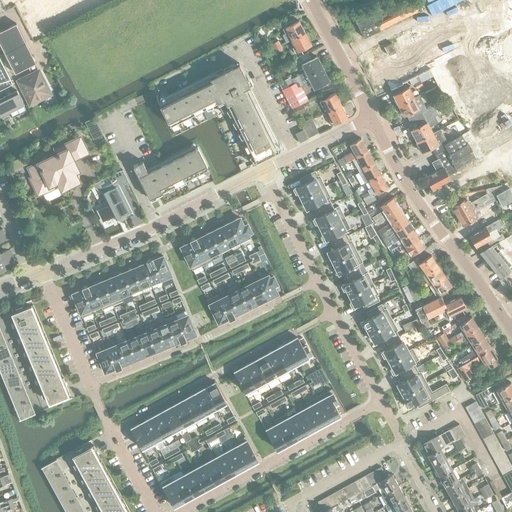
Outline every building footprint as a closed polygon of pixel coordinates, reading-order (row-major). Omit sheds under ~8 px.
[(22,0),(30,13),(55,0),(22,0)] [(496,0),(450,0),(471,38),(506,16),(496,0)] [(364,14),(343,26),(361,57),(427,18),(419,2),(372,28),(364,14)] [(291,40),(304,33),(298,21),(283,29),(285,35),(287,34),(291,40)] [(0,44),(4,53),(25,42),(16,23),(0,30),(0,44)] [(295,53),(310,45),(304,33),(291,40),(294,47),(292,48),(295,53)] [(25,42),(4,53),(14,73),(36,62),(25,42)] [(391,43),(384,47),(389,55),(396,52),(391,43)] [(302,61),(300,55),(290,60),(293,65),(302,61)] [(293,84),(312,75),(322,69),(316,57),(301,65),(305,72),(291,80),(293,84)] [(13,85),(0,58),(0,82),(10,80),(13,85)] [(252,163),(252,164),(280,150),(279,149),(278,150),(249,91),(247,92),(245,88),(250,85),(250,86),(251,86),(239,63),(159,103),(171,126),(171,125),(171,124),(224,98),(256,161),(252,163)] [(314,88),(329,81),(322,69),(312,75),(293,84),(283,90),(292,109),(294,108),(302,104),(307,101),(300,87),(310,81),(314,88)] [(50,94),(38,71),(19,81),(30,104),(50,94)] [(422,85),(418,76),(409,80),(411,85),(414,84),(416,88),(422,85)] [(290,78),(279,84),(283,90),(293,84),(291,80),(290,78)] [(511,85),(500,93),(495,96),(511,127),(511,85)] [(393,95),(398,105),(414,97),(408,87),(393,95)] [(17,90),(0,98),(0,115),(1,118),(10,114),(9,112),(23,104),(17,90)] [(324,105),(328,112),(341,105),(335,93),(319,101),(322,106),(324,105)] [(417,95),(414,97),(398,105),(404,115),(408,113),(410,117),(425,109),(417,95)] [(302,104),(294,108),(298,115),(305,112),(302,104)] [(347,117),(341,105),(328,112),(331,119),(329,120),(332,125),(347,117)] [(438,114),(433,105),(425,109),(410,117),(408,118),(413,128),(411,130),(416,141),(432,132),(428,126),(437,122),(434,116),(438,114)] [(314,123),(308,126),(313,135),(318,132),(314,123)] [(308,126),(302,129),(303,129),(307,138),(313,135),(308,126)] [(303,129),(295,133),(299,141),(307,138),(303,129)] [(431,147),(435,154),(446,148),(444,143),(450,139),(447,134),(444,136),(443,133),(435,137),(432,132),(416,141),(422,152),(431,147)] [(368,151),(361,138),(349,144),(353,150),(343,156),(346,162),(356,156),(356,157),(368,151)] [(62,189),(78,181),(74,172),(78,171),(72,160),(87,153),(80,139),(60,148),(63,152),(30,169),(33,175),(28,177),(37,196),(60,185),(62,189)] [(473,146),(463,152),(466,157),(476,151),(473,146)] [(150,198),(210,168),(209,168),(208,168),(198,147),(148,171),(143,161),(133,165),(150,198)] [(356,157),(363,169),(374,163),(368,151),(356,157)] [(455,154),(430,167),(437,179),(461,167),(455,154)] [(366,183),(369,181),(381,175),(374,163),(363,169),(367,176),(364,178),(366,183)] [(344,170),(348,177),(352,174),(349,167),(344,170)] [(129,183),(123,170),(121,171),(120,171),(109,177),(114,188),(103,193),(108,204),(97,210),(103,222),(115,216),(117,219),(131,212),(121,190),(129,183)] [(301,198),(312,192),(324,186),(319,175),(317,176),(314,171),(300,178),(302,183),(293,188),(295,193),(299,193),(301,198)] [(388,188),(381,175),(369,181),(372,187),(367,190),(368,191),(361,195),(366,205),(376,199),(373,195),(376,193),(376,194),(388,188)] [(487,196),(488,198),(488,197),(503,189),(501,184),(485,189),(487,196)] [(324,186),(312,192),(301,198),(306,208),(313,205),(316,210),(330,203),(328,198),(330,197),(324,186)] [(501,205),(511,198),(511,193),(508,186),(503,189),(488,197),(488,198),(486,198),(489,202),(491,201),(495,199),(496,201),(498,200),(501,205)] [(451,206),(457,215),(486,198),(488,198),(487,196),(485,193),(469,203),(466,198),(451,206)] [(399,205),(393,197),(379,206),(382,210),(372,217),(374,221),(399,205)] [(488,197),(488,198),(486,198),(457,215),(462,225),(477,216),(474,211),(489,202),(491,201),(488,197)] [(318,223),(321,228),(344,217),(338,206),(333,208),(330,203),(316,210),(319,216),(312,219),(315,223),(318,223)] [(387,218),(390,222),(404,213),(399,205),(374,221),(377,225),(387,218)] [(379,229),(384,237),(409,221),(404,213),(390,222),(392,226),(388,229),(385,225),(379,229)] [(247,233),(251,231),(247,223),(243,225),(239,217),(229,222),(238,241),(249,236),(247,233)] [(349,227),(344,217),(321,228),(323,233),(321,236),(323,240),(329,237),(332,243),(346,235),(344,230),(349,227)] [(479,245),(482,250),(494,243),(500,240),(497,236),(491,239),(487,232),(499,224),(497,219),(469,235),(471,240),(474,245),(476,247),(479,245)] [(396,241),(400,238),(414,229),(409,221),(384,237),(386,241),(393,237),(396,241)] [(229,246),(238,241),(229,222),(219,227),(229,246)] [(219,227),(210,232),(221,255),(222,255),(220,250),(229,246),(219,227)] [(393,254),(402,249),(419,237),(414,229),(400,238),(403,243),(391,250),(393,254)] [(200,237),(212,260),(221,255),(210,232),(200,237)] [(328,251),(333,262),(356,251),(351,240),(349,241),(346,235),(332,243),(335,248),(328,251)] [(195,237),(190,240),(202,265),(212,260),(200,237),(196,239),(195,237)] [(408,256),(425,246),(419,237),(402,249),(406,256),(408,256)] [(202,265),(190,240),(189,240),(190,242),(180,246),(192,270),(202,265)] [(511,266),(494,243),(482,250),(480,251),(481,252),(480,253),(500,276),(511,267),(511,266)] [(1,254),(0,251),(0,271),(6,269),(4,263),(7,263),(14,260),(12,256),(5,258),(5,256),(12,254),(10,249),(3,252),(3,253),(1,254)] [(336,274),(338,273),(342,271),(344,277),(359,269),(356,264),(362,261),(356,251),(333,262),(335,267),(333,270),(336,274)] [(419,269),(423,275),(437,265),(430,255),(420,261),(417,257),(407,264),(410,268),(411,270),(414,268),(416,271),(419,269)] [(152,258),(151,258),(160,279),(171,275),(163,256),(153,260),(152,258)] [(146,260),(147,262),(142,264),(150,283),(160,279),(151,258),(146,260)] [(142,264),(132,268),(140,288),(150,283),(142,264)] [(428,277),(432,283),(444,275),(437,265),(423,275),(422,276),(424,279),(428,277)] [(122,272),(130,292),(140,288),(132,268),(122,272)] [(347,290),(349,295),(372,283),(367,272),(362,275),(359,269),(344,277),(347,282),(341,285),(343,290),(347,290)] [(122,272),(112,276),(122,301),(123,300),(121,296),(130,292),(122,272)] [(268,275),(258,280),(267,298),(277,293),(273,285),(277,283),(273,275),(269,277),(268,275)] [(444,275),(432,283),(429,285),(436,295),(454,283),(450,277),(446,279),(444,275)] [(112,276),(102,281),(112,305),(122,301),(112,276)] [(257,303),(267,298),(258,280),(248,284),(257,303)] [(102,309),(112,305),(102,281),(92,285),(102,309)] [(372,283),(349,295),(351,299),(349,302),(352,307),(361,302),(364,307),(378,300),(376,294),(373,296),(368,286),(372,283)] [(412,283),(406,286),(405,286),(411,296),(417,293),(412,283)] [(248,284),(238,289),(248,308),(257,303),(248,284)] [(87,285),(82,287),(92,313),(93,313),(91,308),(100,304),(102,309),(92,285),(88,287),(87,285)] [(82,317),(92,313),(82,287),(81,287),(82,289),(72,293),(82,317)] [(238,313),(248,308),(238,289),(229,294),(238,313)] [(217,294),(207,299),(218,323),(228,318),(229,320),(229,319),(217,294)] [(217,294),(229,319),(235,317),(234,315),(238,313),(229,294),(219,299),(217,294)] [(443,304),(440,296),(415,309),(421,322),(443,310),(447,317),(466,308),(459,295),(443,304)] [(366,327),(368,331),(391,319),(385,308),(384,309),(381,304),(367,312),(369,317),(360,322),(362,327),(366,327)] [(12,313),(49,402),(70,393),(68,388),(33,305),(12,313)] [(180,343),(186,340),(175,314),(165,319),(175,343),(179,341),(180,343)] [(175,314),(186,340),(185,338),(195,334),(187,315),(177,319),(175,314)] [(478,327),(471,316),(459,324),(463,330),(453,337),(455,341),(478,327)] [(166,323),(157,327),(165,347),(175,343),(165,319),(164,319),(166,323)] [(381,338),(384,344),(398,336),(395,330),(397,329),(391,319),(368,331),(374,342),(381,338)] [(155,351),(165,347),(157,327),(147,331),(155,351)] [(468,339),(472,345),(484,337),(478,327),(455,341),(457,344),(463,341),(464,341),(468,339)] [(147,331),(137,336),(145,355),(155,351),(147,331)] [(442,334),(437,337),(443,347),(448,344),(442,334)] [(135,359),(145,355),(137,336),(127,340),(135,359)] [(387,356),(389,361),(412,349),(412,348),(407,351),(402,340),(401,341),(398,336),(384,344),(387,349),(381,352),(383,356),(387,356)] [(297,337),(287,343),(297,362),(311,354),(306,345),(303,347),(297,337)] [(462,364),(462,365),(490,347),(484,337),(472,345),(475,350),(459,360),(462,364)] [(127,340),(117,344),(125,363),(135,359),(127,340)] [(289,372),(286,367),(297,362),(287,343),(276,349),(289,372)] [(0,345),(0,362),(11,358),(5,344),(0,345)] [(117,344),(107,348),(116,369),(121,367),(121,365),(125,363),(117,344)] [(464,381),(467,379),(472,376),(467,368),(481,359),(485,365),(487,363),(490,369),(498,364),(495,358),(497,357),(490,347),(462,365),(462,364),(456,368),(464,381)] [(115,369),(116,369),(107,348),(97,352),(105,372),(115,368),(115,369)] [(276,349),(266,355),(278,378),(289,372),(276,349)] [(398,370),(401,375),(415,367),(413,362),(418,359),(412,349),(389,361),(392,366),(390,369),(392,373),(398,370)] [(266,355),(255,360),(268,383),(278,378),(266,355)] [(17,371),(11,358),(0,362),(0,373),(2,378),(17,371)] [(255,360),(244,366),(257,389),(268,383),(255,360)] [(234,372),(246,395),(257,389),(244,366),(234,372)] [(397,384),(403,395),(426,382),(420,371),(418,372),(415,367),(401,375),(404,380),(397,384)] [(452,367),(447,370),(452,378),(457,375),(452,367)] [(312,379),(318,376),(315,370),(309,374),(312,379)] [(22,385),(17,371),(2,378),(7,392),(22,385)] [(318,376),(312,379),(315,384),(321,381),(318,376)] [(473,384),(475,388),(482,385),(479,380),(473,384)] [(495,388),(501,400),(511,393),(511,387),(508,381),(495,388)] [(215,407),(225,401),(215,382),(204,388),(215,407)] [(431,392),(426,382),(403,395),(406,399),(404,402),(406,407),(415,402),(418,407),(449,390),(445,384),(434,390),(433,392),(431,392)] [(28,399),(22,385),(7,392),(13,406),(28,399)] [(204,388),(194,394),(206,417),(207,417),(204,412),(215,407),(204,388)] [(475,394),(483,408),(488,405),(483,397),(489,393),(486,388),(475,394)] [(316,397),(328,419),(339,413),(334,404),(338,402),(330,389),(316,397)] [(507,410),(511,406),(511,393),(501,400),(507,410)] [(183,400),(196,423),(206,417),(194,394),(183,400)] [(305,402),(318,425),(328,419),(316,397),(305,402)] [(34,413),(28,399),(13,406),(19,420),(35,413),(35,412),(34,413)] [(183,400),(173,406),(185,428),(196,423),(183,400)] [(477,405),(474,400),(463,406),(467,411),(477,405)] [(297,413),(307,431),(318,425),(305,402),(305,403),(307,407),(297,413)] [(467,411),(470,417),(480,411),(477,405),(467,411)] [(162,411),(172,430),(183,424),(185,429),(185,428),(173,406),(162,411)] [(263,408),(255,412),(257,416),(265,411),(263,408)] [(484,412),(489,421),(495,418),(490,409),(484,412)] [(172,430),(162,411),(152,417),(162,435),(172,430)] [(470,417),(472,422),(483,416),(480,411),(470,417)] [(297,437),(307,431),(297,413),(287,418),(285,414),(284,414),(297,437)] [(284,414),(274,420),(286,442),(297,437),(284,414)] [(486,422),(483,416),(472,422),(475,428),(486,422)] [(152,417),(141,423),(154,446),(154,445),(152,441),(162,435),(152,417)] [(500,427),(495,418),(489,421),(494,430),(500,427)] [(286,442),(274,420),(273,420),(276,424),(265,430),(275,448),(286,442)] [(452,425),(458,436),(467,451),(472,448),(457,422),(452,425)] [(475,428),(478,432),(489,426),(486,422),(475,428)] [(143,452),(154,446),(141,423),(130,429),(143,452)] [(446,428),(453,439),(458,436),(452,425),(446,428)] [(492,432),(489,426),(478,432),(481,438),(492,432)] [(446,443),(453,439),(446,428),(425,440),(431,452),(426,454),(432,465),(445,458),(441,450),(447,447),(446,443)] [(496,433),(501,442),(506,439),(501,430),(496,433)] [(481,438),(484,443),(495,437),(492,432),(481,438)] [(210,441),(218,437),(216,433),(208,438),(210,441)] [(245,436),(234,442),(246,465),(257,459),(245,436)] [(497,442),(495,437),(484,443),(487,448),(497,442)] [(506,439),(501,442),(506,451),(511,448),(506,439)] [(246,465),(234,442),(233,442),(236,446),(226,452),(236,470),(246,465)] [(487,448),(490,453),(500,447),(497,442),(487,448)] [(93,444),(73,455),(103,511),(130,511),(96,450),(93,444)] [(503,453),(500,447),(490,453),(493,459),(503,453)] [(226,452),(215,458),(225,476),(236,470),(226,452)] [(493,459),(495,464),(506,458),(503,453),(493,459)] [(168,464),(176,460),(173,456),(166,460),(168,464)] [(158,462),(156,458),(149,462),(151,466),(158,462)] [(225,476),(215,458),(205,463),(215,482),(225,476)] [(432,465),(438,475),(451,468),(445,458),(432,465)] [(509,463),(506,458),(495,464),(499,469),(509,463)] [(40,467),(48,481),(62,473),(55,460),(56,460),(56,459),(40,467)] [(205,463),(194,469),(204,488),(215,482),(205,463)] [(499,469),(501,474),(511,468),(509,463),(499,469)] [(154,472),(162,468),(160,464),(152,468),(154,472)] [(381,479),(386,476),(380,466),(375,469),(381,479)] [(482,473),(479,467),(473,470),(473,471),(471,472),(472,474),(475,472),(476,476),(482,473)] [(457,479),(451,468),(438,475),(444,486),(457,479)] [(504,480),(505,480),(511,475),(511,468),(501,474),(504,480)] [(204,488),(194,469),(184,475),(194,493),(204,488)] [(375,469),(370,472),(375,482),(381,479),(375,469)] [(370,472),(364,475),(370,485),(375,482),(370,472)] [(48,481),(55,494),(69,486),(62,473),(48,481)] [(378,488),(381,493),(397,484),(392,473),(372,484),(375,490),(378,488)] [(184,475),(173,481),(183,499),(194,493),(184,475)] [(364,475),(359,478),(365,488),(370,485),(364,475)] [(511,475),(505,480),(510,490),(500,496),(506,507),(511,503),(511,475)] [(173,481),(171,477),(160,483),(172,505),(173,505),(183,499),(173,481)] [(359,491),(361,490),(365,488),(359,478),(354,481),(359,491)] [(444,486),(450,497),(463,489),(457,479),(444,486)] [(354,481),(349,484),(354,494),(359,491),(354,481)] [(349,497),(354,494),(349,484),(343,487),(349,497)] [(386,503),(389,501),(403,494),(397,484),(381,493),(381,494),(386,503)] [(55,494),(62,507),(77,499),(69,486),(55,494)] [(343,487),(338,490),(343,500),(349,497),(343,487)] [(456,507),(473,497),(468,487),(463,489),(450,497),(456,507)] [(490,488),(485,491),(488,497),(493,494),(490,488)] [(333,492),(338,503),(343,500),(338,490),(333,492)] [(354,494),(357,499),(364,496),(361,490),(359,491),(354,494)] [(333,492),(328,495),(333,505),(338,503),(333,492)] [(354,494),(349,497),(348,498),(351,503),(357,499),(354,494)] [(403,494),(389,501),(386,503),(387,504),(385,505),(388,510),(393,507),(395,511),(409,505),(403,494)] [(328,495),(322,498),(328,508),(333,505),(328,495)] [(456,507),(458,511),(471,511),(474,510),(472,505),(479,501),(476,496),(474,498),(473,497),(456,507)] [(0,507),(16,501),(18,500),(17,497),(12,499),(12,498),(0,502),(0,507)] [(323,511),(328,508),(322,498),(317,501),(323,511)] [(62,507),(64,511),(83,511),(77,499),(62,507)] [(502,511),(496,499),(491,501),(496,511),(502,511)] [(18,505),(16,501),(0,507),(0,511),(3,511),(3,510),(15,506),(18,505)] [(321,511),(334,511),(340,509),(337,503),(321,511)]
